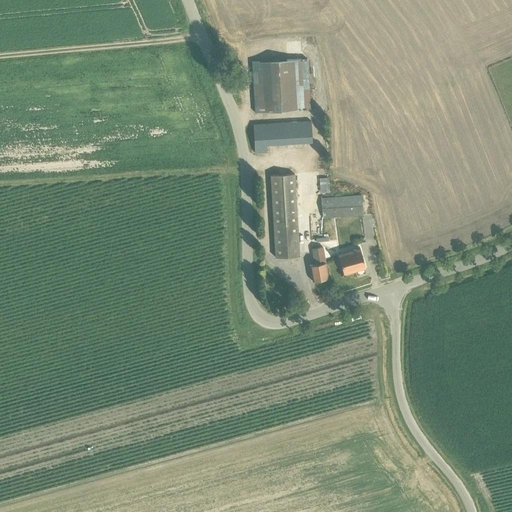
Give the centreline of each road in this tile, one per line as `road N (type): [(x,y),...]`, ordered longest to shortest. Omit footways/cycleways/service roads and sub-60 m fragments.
road 1 (tertiary): [(390,291),(284,319),(259,313),(247,283),(244,153),(185,0)]
road 2 (tertiary): [(472,511),(400,393),(390,291)]
road 3 (track): [(201,37),(0,55)]
road 4 (unclassified): [(390,291),(511,247)]
